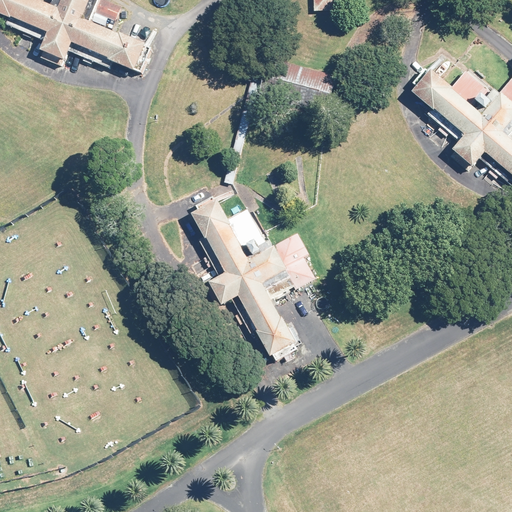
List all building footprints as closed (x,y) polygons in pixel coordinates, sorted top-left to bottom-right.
[(115,2),(109,0),(52,0),(51,4),(39,0),(0,0),(0,13),(3,14),(0,20),(0,21),(40,39),(34,53),(56,63),(58,56),(62,58),(66,49),(101,65),(104,58),(135,70),(139,72),(150,47),(145,45),(85,20),(90,10),(115,21),(122,5),(115,2)] [(318,5),(318,12),(348,12),(347,0),(311,0),(312,6),(318,5)] [(339,77),(268,57),(258,94),(329,114),(339,77)] [(434,109),(428,116),(462,144),(452,157),(469,171),(479,158),(511,185),(511,85),(502,98),(467,70),(453,86),(431,68),(412,91),(434,109)] [(207,239),(201,242),(222,280),(209,287),(219,307),(233,299),(234,302),(255,342),(262,338),(274,360),(302,346),(291,325),(287,327),(272,300),(276,298),(298,286),(300,290),(304,288),(319,279),(307,258),(311,256),(300,235),(279,247),(277,242),(272,245),(254,210),(236,220),(225,200),(218,203),(217,200),(193,213),(195,216),(207,239)]
